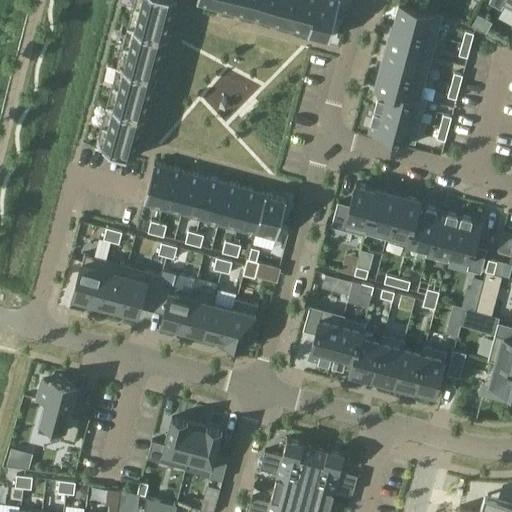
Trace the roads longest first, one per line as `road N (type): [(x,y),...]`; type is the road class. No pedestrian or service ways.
road 1 (residential): [(259,387),(327,135)]
road 2 (residential): [(259,387),(32,329)]
road 3 (residential): [(327,135),(511,184)]
road 4 (residential): [(32,329),(71,177)]
road 5 (residential): [(327,135),(363,0)]
road 6 (residential): [(390,423),(259,387)]
road 7 (residential): [(228,511),(259,387)]
road 8 (residential): [(511,445),(390,423)]
